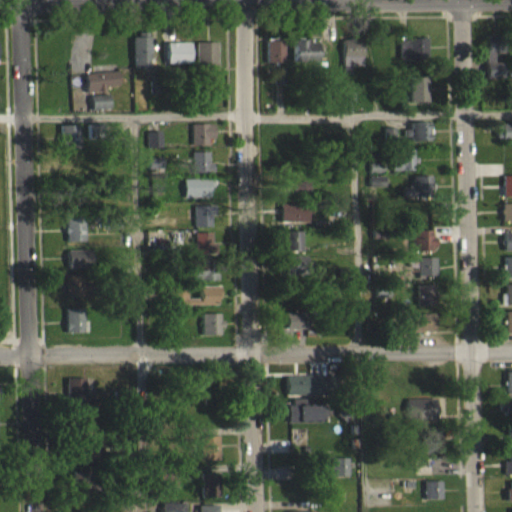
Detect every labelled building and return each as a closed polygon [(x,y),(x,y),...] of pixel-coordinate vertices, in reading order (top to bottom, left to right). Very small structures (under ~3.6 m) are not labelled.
[(131,77),(149,77),(149,42),(131,43),(131,77)] [(485,87),(502,87),(501,70),(493,71),(493,61),(502,61),(502,44),(484,45),(485,87)] [(342,75),(362,74),(361,46),(341,47),(342,75)] [(426,46),(404,47),(405,69),(427,68),(426,46)] [(316,48),(292,48),(292,71),(317,70),(316,48)] [(283,71),(282,49),(265,49),(266,72),(283,71)] [(216,50),(195,51),(196,77),(216,77),(216,50)] [(189,51),(165,52),(165,72),(189,72),(189,51)] [(272,77),(272,94),(283,93),(283,77),(272,77)] [(84,101),(105,100),(105,95),(117,95),(117,80),(83,81),(84,101)] [(428,110),(427,85),(408,86),(409,111),(428,110)] [(89,104),(89,118),(108,117),(108,103),(89,104)] [(428,131),(410,131),(411,150),(429,149),(428,131)] [(211,132),(190,133),(190,154),(212,153),(211,132)] [(511,132),(494,133),(495,149),(511,148),(511,132)] [(76,134),(57,134),(57,156),(76,156),(76,134)] [(146,157),(161,157),(161,140),(145,140),(146,157)] [(392,179),(418,179),(417,166),(412,166),(412,158),(392,158),(392,179)] [(212,182),(212,171),(208,171),(208,161),(191,160),(191,181),(212,182)] [(400,207),(431,208),(432,185),(411,184),(411,195),(401,195),(400,207)] [(511,184),(501,184),(501,205),(511,204),(511,184)] [(182,188),(183,206),(210,205),(210,195),(213,195),(213,187),(182,188)] [(276,190),(275,204),(305,205),(305,190),(276,190)] [(500,230),(511,230),(511,211),(500,212),(500,230)] [(306,231),(307,213),(279,212),(278,231),(306,231)] [(212,215),(193,214),(193,235),(212,236),(212,215)] [(83,250),(82,225),(64,225),(64,250),(83,250)] [(402,247),(402,260),(433,260),(432,239),(410,240),(411,247),(402,247)] [(300,259),(299,240),(280,240),(280,260),(300,259)] [(511,240),(502,241),(502,259),(511,259),(511,240)] [(211,241),(193,241),(193,262),(211,262),(211,241)] [(65,278),(91,278),(90,259),(65,259),(65,278)] [(280,285),(304,285),(304,265),(280,265),(280,285)] [(511,265),(503,265),(502,287),(511,286),(511,265)] [(433,267),(415,267),(415,286),(433,286),(433,267)] [(190,289),(216,289),(217,268),(190,268),(190,289)] [(84,305),(84,284),(63,284),(63,305),(84,305)] [(511,292),(503,293),(503,314),(511,313),(511,292)] [(415,314),(434,314),(434,293),(415,294),(415,314)] [(217,294),(197,295),(197,307),(185,307),(185,296),(168,296),(168,314),(217,313),(217,294)] [(82,341),(81,317),(63,317),(64,341),(82,341)] [(503,341),(511,340),(511,319),(504,320),(503,341)] [(219,343),(219,322),(199,323),(200,344),(219,343)] [(281,338),(300,337),(300,322),(281,322),(281,338)] [(434,323),(403,323),(403,340),(434,341),(434,323)] [(284,384),(284,404),(331,403),(331,383),(284,384)] [(63,387),(64,413),(92,412),(92,402),(84,403),(83,387),(63,387)] [(435,429),(435,407),(404,408),(405,429),(435,429)] [(511,409),(497,409),(496,424),(511,424),(511,409)] [(284,431),(321,432),(321,414),(285,414),(284,431)] [(85,421),(70,423),(73,439),(87,437),(85,421)] [(439,461),(438,435),(420,436),(420,462),(439,461)] [(194,448),(193,436),(179,436),(180,448),(194,448)] [(198,469),(217,469),(217,445),(197,445),(198,469)] [(71,471),(89,471),(89,453),(72,453),(71,471)] [(346,466),(320,466),(320,475),(328,475),(328,485),(346,485),(346,466)] [(175,476),(163,476),(164,494),(175,494),(175,476)] [(92,480),(71,480),(71,501),(93,501),(92,480)] [(199,505),(216,506),(217,482),(199,482),(199,505)] [(440,490),(423,490),(423,508),(440,508),(440,490)]
